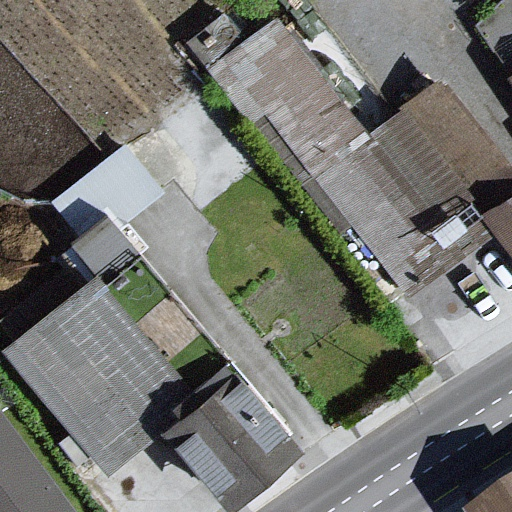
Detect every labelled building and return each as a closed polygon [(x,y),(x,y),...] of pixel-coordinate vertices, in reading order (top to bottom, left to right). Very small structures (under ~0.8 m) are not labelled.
[(511,0),(470,0),(505,49),(511,44),(511,0)] [(281,25),(215,80),(397,297),(492,218),(511,201),(511,166),(441,81),(374,136),(281,25)] [(0,182),(0,204),(10,197),(0,182)] [(511,201),(492,218),(511,246),(511,201)] [(233,372),(169,424),(234,505),(299,454),(233,372)] [(70,511),(0,418),(0,511),(70,511)] [(511,511),(511,486),(476,509),(477,511),(511,511)]
